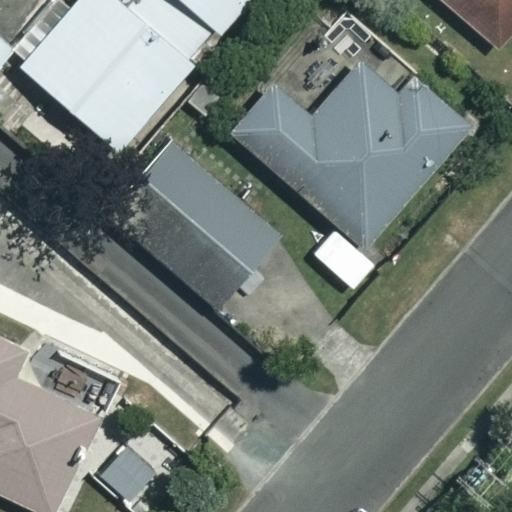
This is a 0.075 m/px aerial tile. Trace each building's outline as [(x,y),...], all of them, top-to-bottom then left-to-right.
[(123,0),(122,2),(119,0),(65,0),(15,59),(111,140),(203,32),(164,0),(123,0)] [(236,0),(185,0),(215,25),(236,0)] [(511,0),(442,0),(491,41),(511,15),(511,0)] [(463,116),(365,32),(303,104),(268,73),(224,124),(357,239),(463,116)] [(0,57),(9,48),(0,39),(0,57)] [(164,141),(100,217),(207,307),(271,231),(164,141)] [(369,257),(331,221),(307,246),(345,282),(369,257)] [(15,342),(0,334),(0,489),(44,511),(93,410),(3,366),(15,342)]
